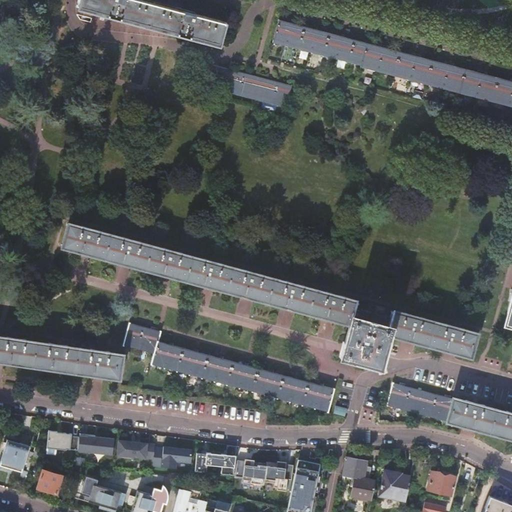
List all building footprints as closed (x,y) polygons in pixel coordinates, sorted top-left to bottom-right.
[(159,26),(162,5),(143,0),(79,0),(78,7),(79,7),(80,6),(107,13),(107,15),(120,18),(120,16),(159,26)] [(177,0),(177,4),(207,12),(210,0),(177,0)] [(170,29),(174,8),(162,5),(159,26),(170,29)] [(223,21),(174,8),(170,29),(176,31),(176,33),(189,36),(190,34),(217,42),(217,43),(218,43),(224,21),(223,20),(223,21)] [(280,41),(285,21),(279,19),(280,18),(279,18),(273,41),(274,42),(274,40),(280,41)] [(285,21),(280,41),(309,49),(314,29),(285,21)] [(309,49),(323,53),(328,32),(314,29),(309,49)] [(511,80),(328,32),(323,53),(362,63),(361,64),(511,104),(511,80)] [(87,42),(84,54),(94,57),(97,44),(87,42)] [(267,100),(271,80),(257,76),(255,84),(233,80),(235,71),(202,62),(202,61),(201,61),(195,84),(196,84),(197,82),(267,100)] [(255,84),(257,76),(235,71),(233,80),(255,84)] [(271,80),(267,100),(287,105),(292,86),(271,80)] [(224,288),(229,267),(222,265),(223,263),(220,263),(218,263),(216,262),(213,261),(211,261),(208,260),(206,259),(205,259),(204,258),(204,260),(181,254),(181,253),(176,252),(173,251),(170,250),(168,250),(166,249),(165,248),(164,248),(163,250),(141,244),(140,251),(129,249),(130,239),(128,239),(125,238),(124,237),(123,237),(122,239),(100,233),(100,231),(99,231),(96,230),(94,230),(92,229),(90,229),(88,228),(86,228),(84,227),(82,226),(81,228),(70,225),(70,224),(68,224),(68,226),(69,226),(64,245),(63,245),(63,246),(64,246),(224,288)] [(224,288),(350,322),(349,325),(350,326),(342,354),(379,364),(386,335),(387,335),(388,333),(470,354),(475,333),(463,330),(464,328),(460,328),(457,327),(454,326),(451,325),(448,324),(446,323),(446,325),(422,319),(423,317),(420,317),(415,316),(411,315),(408,314),(405,312),(404,314),(393,311),(390,318),(386,317),(386,316),(361,309),(360,310),(354,308),(356,301),(344,298),(345,296),(342,296),(339,295),(335,294),(332,293),(329,292),(327,291),(326,293),(303,287),(304,285),(301,285),(298,284),(295,283),(291,282),(287,281),(286,280),(285,282),(263,276),(263,274),(260,273),(256,273),(252,271),(249,270),(245,269),(245,271),(229,267),(224,288)] [(204,376),(209,356),(158,342),(161,331),(160,331),(160,332),(130,323),(131,322),(129,322),(123,345),(124,345),(125,343),(154,351),(151,364),(152,364),(153,362),(204,376)] [(0,360),(118,377),(120,377),(120,376),(119,376),(121,356),(122,356),(123,355),(121,355),(109,353),(110,351),(108,351),(106,351),(102,351),(100,351),(98,350),(96,350),(95,350),(92,349),(91,349),(91,351),(68,347),(68,345),(66,345),(65,345),(63,345),(61,345),(60,345),(58,344),(57,344),(56,344),(53,344),(52,343),(51,343),(49,342),(49,345),(26,341),(26,339),(23,339),(22,339),(21,339),(18,339),(16,338),(14,338),(12,338),(11,337),(9,337),(7,337),(7,339),(0,337),(0,360)] [(209,356),(204,376),(328,409),(334,389),(209,356)] [(388,403),(448,419),(453,400),(393,383),(388,403)] [(511,412),(509,412),(507,411),(506,413),(484,407),(484,405),(481,404),(479,404),(476,403),(474,402),(471,402),(468,401),(466,400),(465,402),(453,399),(453,400),(448,419),(448,420),(511,437),(511,412)] [(66,437),(63,462),(91,466),(94,440),(66,437)] [(8,440),(0,463),(22,470),(29,446),(8,440)] [(111,442),(108,468),(135,471),(138,446),(111,442)] [(41,449),(35,447),(33,452),(31,460),(37,462),(41,449)] [(373,492),(375,480),(368,479),(370,467),(365,465),(366,461),(346,457),(343,477),(354,480),(351,499),(370,503),(373,492)] [(232,481),(234,468),(154,458),(152,471),(232,481)] [(310,511),(320,464),(298,459),(295,475),(292,489),(287,511),(310,511)] [(292,489),(295,475),(271,472),(272,469),(254,467),(252,485),(292,489)] [(380,494),(406,500),(410,476),(401,474),(401,473),(385,469),(380,494)] [(43,470),(37,488),(56,494),(60,480),(63,481),(64,477),(62,477),(62,476),(43,470)] [(450,501),(456,476),(432,470),(427,489),(448,494),(446,500),(450,501)] [(98,480),(87,477),(82,493),(90,495),(88,502),(100,505),(100,508),(112,511),(115,511),(116,510),(118,505),(123,506),(124,502),(127,494),(122,493),(97,485),(98,480)] [(163,485),(162,490),(154,488),(152,495),(138,491),(136,497),(131,511),(147,511),(148,510),(155,511),(164,511),(168,499),(168,498),(168,497),(168,496),(168,495),(168,494),(168,493),(168,492),(167,491),(167,490),(166,489),(166,488),(165,487),(164,486),(163,485)] [(199,495),(179,490),(173,511),(204,511),(207,503),(198,501),(199,495)] [(511,511),(511,503),(490,495),(483,511),(511,511)] [(424,502),(422,511),(444,511),(445,506),(424,502)] [(207,503),(204,511),(227,511),(229,508),(207,503)]
